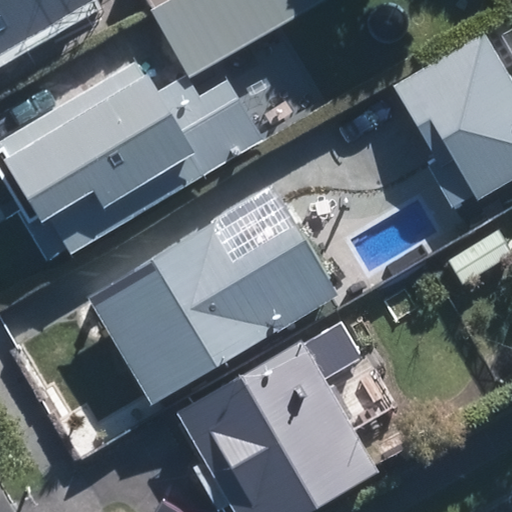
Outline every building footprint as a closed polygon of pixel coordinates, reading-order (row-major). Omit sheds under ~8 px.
[(0,0),(0,50),(67,14),(59,0),(0,0)] [(313,0),(127,0),(170,78),(313,0)] [(511,15),(502,22),(511,36),(511,15)] [(511,173),(511,122),(462,37),(297,132),(405,319),(511,257),(511,181),(508,175),(511,173)] [(142,56),(0,138),(0,212),(33,269),(288,119),(249,54),(169,101),(142,56)] [(126,395),(251,325),(237,300),(260,288),(246,263),(287,240),(246,168),(57,273),(126,395)] [(293,511),(367,473),(293,334),(151,410),(205,511),(293,511)]
